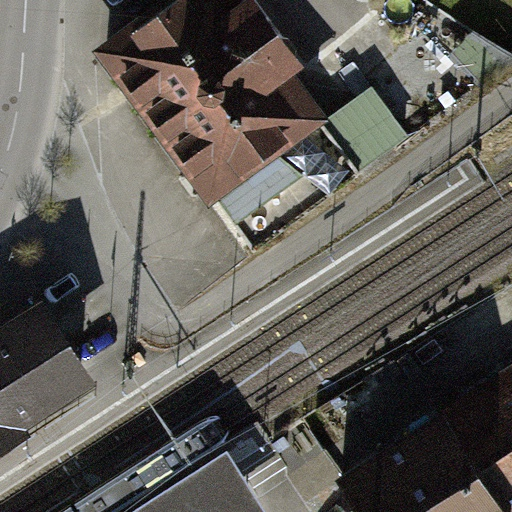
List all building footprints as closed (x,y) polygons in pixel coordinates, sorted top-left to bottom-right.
[(247,0),(158,0),(92,43),(197,206),(326,122),(247,0)] [(0,442),(21,428),(16,420),(87,372),(42,306),(0,333),(0,442)] [(511,511),(511,365),(443,407),(507,511),(511,511)] [(437,399),(327,464),(355,511),(504,511),(443,407),(437,399)] [(259,511),(228,463),(151,511),(259,511)]
